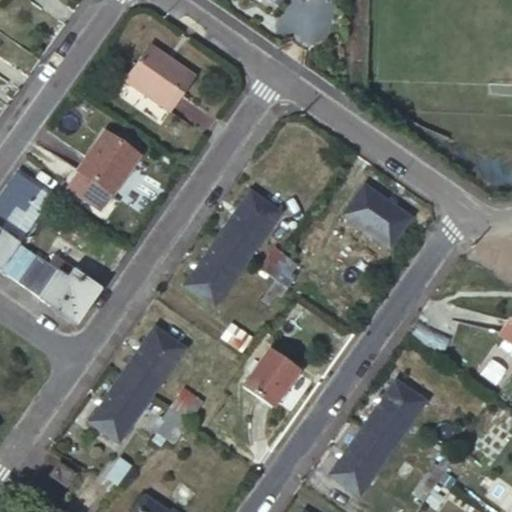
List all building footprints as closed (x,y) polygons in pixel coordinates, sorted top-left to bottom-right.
[(123,83),(163,111),(188,76),(148,48),(123,83)] [(195,81),(188,76),(163,111),(170,116),(195,81)] [(104,128),(77,167),(110,191),(138,153),(104,128)] [(17,169),(0,193),(0,268),(20,240),(0,226),(0,224),(19,197),(28,203),(40,186),(17,169)] [(365,185),(342,216),(390,248),(412,217),(365,185)] [(250,191),(216,238),(246,259),(279,211),(250,191)] [(216,238),(184,284),(214,306),(246,259),(216,238)] [(14,279),(18,282),(36,256),(32,253),(14,279)] [(287,288),(294,278),(289,275),(297,265),(283,254),(269,274),(287,288)] [(75,323),(102,285),(73,266),(66,277),(58,271),(36,256),(18,282),(39,297),(75,323)] [(281,297),(287,288),(269,274),(254,296),(268,305),(276,294),(281,297)] [(511,312),(498,333),(511,343),(511,312)] [(155,326),(121,374),(151,395),(185,346),(155,326)] [(266,349),(240,386),(271,408),(298,371),(266,349)] [(121,374),(88,421),(119,442),(151,395),(121,374)] [(394,450),(428,403),(398,382),(365,428),(394,450)] [(173,410),(192,424),(198,414),(193,412),(202,400),(187,390),(173,410)] [(181,429),(186,433),(192,424),(173,410),(159,431),(173,441),(181,429)] [(361,497),(394,450),(365,428),(331,476),(361,497)] [(426,473),(437,482),(451,462),(444,457),(437,467),(432,464),(426,473)] [(58,462),(49,476),(65,486),(74,473),(58,462)] [(416,498),(423,502),(437,482),(426,473),(418,484),(423,488),(416,498)] [(168,511),(147,497),(136,511),(168,511)]
